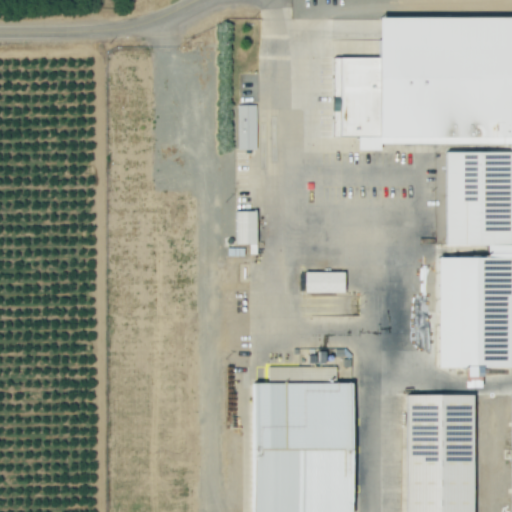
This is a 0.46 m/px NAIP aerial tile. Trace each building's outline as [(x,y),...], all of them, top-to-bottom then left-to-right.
[(511,18),(383,18),(383,58),(334,58),(333,137),(359,137),(359,145),(509,146),(511,152),(447,153),(446,246),(490,246),(490,258),(440,258),(439,369),(469,369),(469,377),(475,379),(473,384),(473,388),(480,388),(487,369),(511,368),(511,18)] [(256,106),(237,106),(237,150),(255,150),(256,106)] [(256,212),(236,212),(236,245),(257,245),(256,212)] [(345,273),(305,272),(305,293),(345,293),(345,273)] [(255,511),(343,511),(343,508),(335,508),(335,484),(346,484),(346,481),(355,480),(353,383),(253,385),(255,511)] [(474,511),(475,396),(409,396),(407,511),(474,511)]
